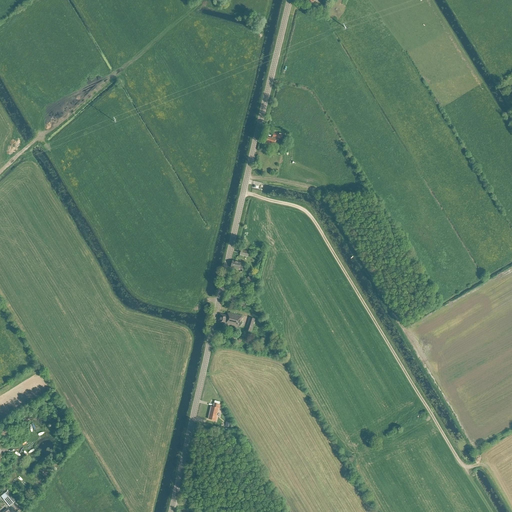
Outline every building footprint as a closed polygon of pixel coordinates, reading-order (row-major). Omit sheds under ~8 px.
[(273,137),(273,138),(270,138),(266,137),(265,142),(269,143),(269,144),(275,145),(276,142),(278,143),(279,140),(280,141),(282,136),(273,134),(272,137),(273,137)] [(243,270),(244,266),(240,265),(240,263),(232,261),(230,268),(236,269),(237,268),(243,270)] [(250,285),(254,281),(249,276),(245,279),(250,285)] [(239,328),(242,316),(227,313),(227,316),(220,314),(218,323),(239,328)] [(251,331),(254,319),(249,317),(245,330),(251,331)] [(213,407),(211,407),(208,419),(216,421),(217,417),(216,417),(218,409),(219,409),(219,408),(220,405),(219,405),(219,402),(214,401),(214,404),(213,407)] [(8,497),(4,500),(9,507),(13,503),(8,497)]
